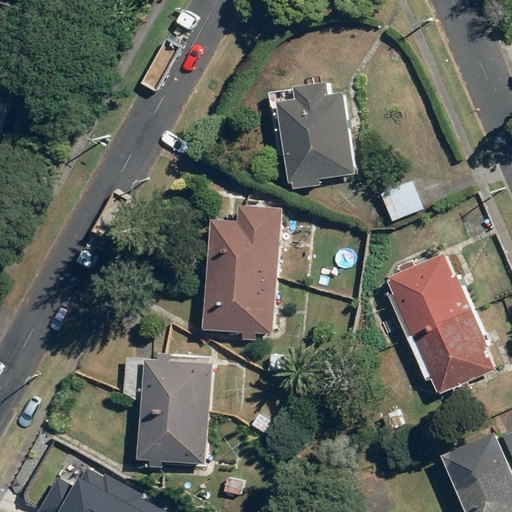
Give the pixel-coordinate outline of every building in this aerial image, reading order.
[(1,32),(0,31),(0,163),(20,101),(9,98),(30,30),(4,22),(1,32)] [(302,96),(285,98),(297,180),(360,170),(348,89),(336,91),(334,79),(301,84),(302,96)] [(417,180),(389,190),(396,211),(425,201),(417,180)] [(218,217),(211,326),(280,330),(288,206),(246,204),(245,218),(218,217)] [(450,248),(394,272),(445,391),(500,368),(450,248)] [(147,404),(144,456),(212,460),(218,360),(152,356),(152,357),(132,356),(130,394),(147,404)] [(511,511),(511,458),(499,426),(449,447),(475,511),(511,511)] [(165,511),(167,493),(108,487),(105,511),(165,511)]
